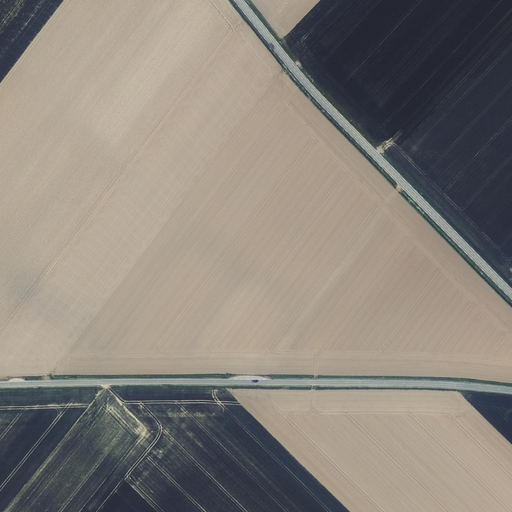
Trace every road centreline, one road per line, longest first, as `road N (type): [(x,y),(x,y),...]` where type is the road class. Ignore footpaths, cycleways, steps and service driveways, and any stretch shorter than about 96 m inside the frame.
road 1 (tertiary): [(0,384),(368,382),(511,390)]
road 2 (secondary): [(237,0),(312,91),(511,294)]
